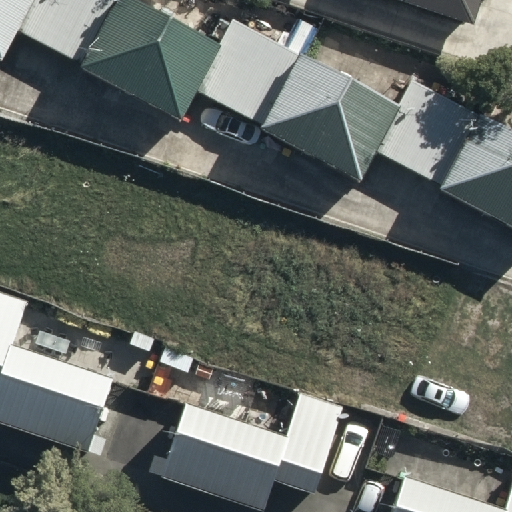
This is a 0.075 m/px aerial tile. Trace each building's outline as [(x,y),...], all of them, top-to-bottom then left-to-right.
[(0,0),(0,68),(5,71),(21,43),(183,132),(200,102),(364,192),(379,164),(511,236),(511,140),(487,127),(472,154),(240,28),(224,57),(120,0),(0,0)] [(408,0),(477,22),(483,0),(408,0)] [(238,203),(199,316),(411,388),(450,275),(238,203)] [(0,305),(0,436),(88,465),(112,392),(15,360),(29,315),(0,305)] [(186,417),(160,492),(217,511),(271,511),(276,498),(315,511),(345,422),(300,407),(285,451),(186,417)] [(468,511),(409,493),(403,511),(468,511)]
